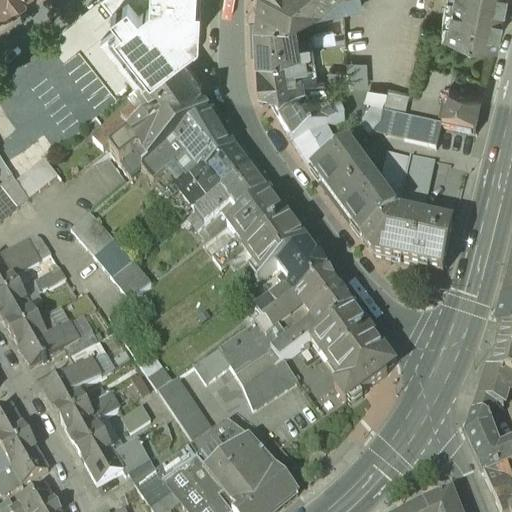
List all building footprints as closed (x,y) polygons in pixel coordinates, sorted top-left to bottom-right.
[(0,0),(0,8),(10,0),(0,0)] [(140,13),(129,0),(100,0),(76,20),(87,33),(114,12),(124,25),(140,13)] [(129,0),(140,13),(124,25),(117,31),(145,67),(151,75),(199,37),(200,0),(129,0)] [(256,0),(255,19),(298,10),(298,9),(319,4),(320,4),(319,2),(310,4),(309,0),(256,0)] [(335,0),(320,4),(319,4),(321,17),(356,11),(362,8),(361,0),(335,0)] [(452,0),(447,30),(497,41),(505,0),(452,0)] [(255,19),(254,19),(256,55),(312,48),(311,40),(298,41),(295,16),(299,15),(298,10),(255,19)] [(342,22),(322,26),(325,46),(345,43),(342,22)] [(79,49),(64,29),(1,79),(17,98),(79,49)] [(133,76),(145,67),(117,31),(55,81),(82,117),(133,76)] [(139,84),(127,94),(139,109),(121,123),(123,125),(131,135),(136,130),(137,131),(166,108),(188,93),(200,84),(186,64),(196,55),(198,49),(199,37),(151,75),(139,84)] [(325,46),(312,48),(314,59),(327,57),(325,46)] [(312,48),(256,55),(259,90),(271,88),(271,89),(303,86),(301,71),(296,71),(295,63),(314,60),(314,59),(312,48)] [(145,67),(133,76),(139,84),(151,75),(145,67)] [(347,74),(325,73),(324,84),(346,86),(347,74)] [(303,86),(271,89),(271,88),(259,90),(279,122),(312,104),(329,93),(324,85),(303,86)] [(410,95),(388,91),(383,114),(405,119),(410,95)] [(483,98),(449,91),(441,127),(475,135),(483,98)] [(166,108),(137,131),(136,130),(131,135),(121,142),(109,152),(131,181),(173,145),(184,136),(208,119),(188,93),(166,108)] [(312,104),(279,122),(293,145),(310,136),(326,130),(334,127),(344,122),(339,114),(327,119),(328,120),(322,122),(312,104)] [(0,106),(0,142),(2,136),(0,132),(0,125),(9,120),(0,106)] [(405,119),(383,114),(381,126),(372,135),(412,144),(417,122),(405,119)] [(230,148),(211,117),(208,119),(184,136),(173,145),(185,160),(180,164),(179,163),(163,175),(164,176),(162,178),(165,181),(174,193),(202,171),(203,171),(230,148)] [(441,127),(417,122),(412,144),(436,149),(441,127)] [(123,125),(114,132),(110,128),(93,141),(103,155),(121,141),(121,142),(131,135),(123,125)] [(334,127),(326,130),(329,136),(337,132),(334,127)] [(326,130),(310,136),(293,145),(308,170),(339,154),(329,136),(326,130)] [(44,132),(2,161),(16,181),(56,150),(44,132)] [(234,154),(230,148),(203,171),(202,171),(174,193),(175,194),(164,202),(169,207),(187,208),(193,217),(194,216),(249,174),(234,154)] [(376,190),(362,170),(367,167),(363,162),(358,165),(349,153),(311,174),(362,243),(396,218),(396,217),(376,190)] [(162,154),(143,171),(156,188),(165,181),(162,178),(164,176),(163,175),(159,170),(168,162),(162,154)] [(409,161),(387,156),(380,188),(376,190),(396,217),(409,161)] [(433,162),(410,157),(409,161),(396,217),(396,218),(416,222),(417,215),(421,216),(433,162)] [(43,161),(15,183),(30,201),(58,179),(43,161)] [(264,195),(249,174),(194,216),(203,227),(229,207),(236,216),(264,195)] [(0,223),(15,212),(0,194),(0,223)] [(268,199),(226,230),(236,243),(211,260),(220,272),(242,257),(243,256),(287,225),(268,199)] [(113,245),(89,216),(70,232),(94,261),(113,245)] [(203,227),(194,216),(193,217),(187,222),(196,233),(203,227)] [(416,222),(396,218),(362,243),(374,259),(442,275),(452,230),(416,222)] [(287,225),(243,256),(262,281),(277,271),(276,270),(305,249),(287,225)] [(113,245),(94,261),(111,281),(131,265),(113,245)] [(326,277),(305,249),(276,270),(277,271),(282,278),(277,282),(283,289),(288,285),(289,287),(288,294),(293,301),(326,277)] [(11,253),(1,259),(10,276),(11,276),(20,270),(11,253)] [(1,259),(0,259),(0,281),(10,276),(1,259)] [(10,276),(0,281),(0,302),(19,291),(11,276),(10,276)] [(293,301),(282,310),(290,322),(291,318),(302,310),(308,319),(306,321),(305,323),(305,326),(306,330),(305,330),(304,329),(302,329),(299,329),(298,329),(283,339),(277,344),(279,348),(271,353),(271,358),(273,362),(276,364),(281,365),(309,345),(353,312),(326,277),(293,301)] [(511,286),(506,285),(495,326),(503,328),(511,330),(511,286)] [(19,291),(0,302),(0,318),(2,322),(28,307),(19,291)] [(284,294),(271,303),(278,312),(282,310),(293,301),(288,294),(284,294)] [(28,307),(2,322),(11,338),(37,323),(28,307)] [(278,312),(249,333),(193,370),(205,386),(223,374),(226,379),(277,344),(283,339),(278,331),(290,322),(282,310),(278,312)] [(353,312),(309,345),(319,359),(323,355),(343,382),(332,390),(344,405),(386,376),(378,365),(387,359),(353,312)] [(37,323),(11,338),(20,354),(46,339),(46,338),(37,323)] [(511,330),(503,328),(491,373),(511,381),(511,330)] [(65,350),(56,333),(46,338),(46,339),(56,355),(65,350)] [(46,339),(20,354),(30,370),(56,355),(46,339)] [(87,388),(77,371),(67,376),(77,393),(87,388)] [(511,381),(491,373),(486,371),(472,416),(488,421),(493,406),(504,410),(508,397),(511,396),(511,381)] [(67,376),(41,391),(51,408),(77,393),(67,376)] [(204,422),(177,381),(158,393),(185,435),(204,422)] [(77,393),(51,408),(60,423),(86,408),(77,393)] [(86,408),(60,423),(69,439),(95,424),(95,425),(117,412),(118,411),(109,395),(86,408)] [(10,408),(0,413),(0,435),(20,424),(10,408)] [(141,409),(121,421),(129,435),(150,423),(141,409)] [(499,450),(488,421),(472,416),(465,438),(490,491),(511,480),(506,467),(511,463),(511,446),(499,450)] [(204,422),(185,435),(192,446),(211,434),(204,422)] [(20,424),(0,435),(0,450),(3,455),(29,440),(20,424)] [(95,424),(69,439),(78,455),(104,440),(95,425),(95,424)] [(226,424),(133,488),(150,511),(170,497),(205,473),(204,471),(248,441),(226,424)] [(29,440),(3,455),(11,471),(12,471),(38,456),(29,440)] [(104,440),(78,455),(87,471),(113,456),(113,455),(104,440)] [(205,473),(170,497),(177,506),(182,511),(277,511),(297,497),(248,441),(204,471),(205,473)] [(132,467),(122,450),(113,455),(113,456),(122,473),(132,467)] [(38,456),(12,471),(21,487),(47,473),(38,456)] [(113,456),(87,471),(96,487),(122,473),(113,456)] [(12,471),(11,471),(2,476),(11,493),(21,487),(12,471)] [(44,488),(18,503),(23,511),(40,511),(53,505),(44,488)] [(424,507),(413,511),(457,511),(450,496),(424,507)] [(170,497),(150,511),(169,511),(177,506),(170,497)] [(511,511),(511,498),(511,497),(495,504),(498,510),(498,511),(511,511)] [(23,511),(18,503),(8,509),(10,511),(23,511)]
